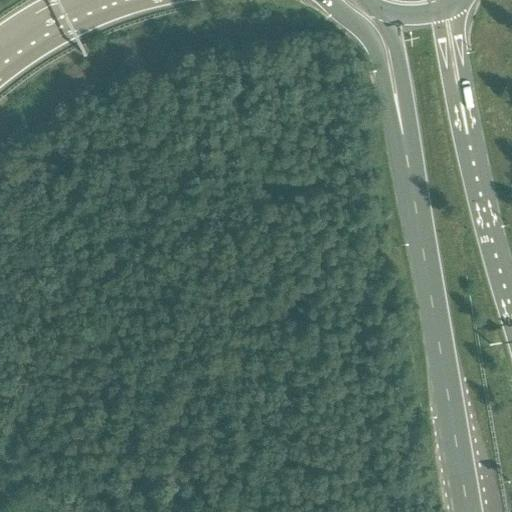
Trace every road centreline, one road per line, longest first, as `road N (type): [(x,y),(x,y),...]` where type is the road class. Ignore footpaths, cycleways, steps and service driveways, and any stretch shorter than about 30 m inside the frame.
road 1 (primary): [(403,138),(467,511)]
road 2 (primary): [(511,299),(462,106)]
road 3 (motorway): [(325,0),(369,42),(403,138)]
road 4 (primary): [(390,14),(403,138)]
road 5 (motorway): [(0,58),(46,25),(109,0)]
